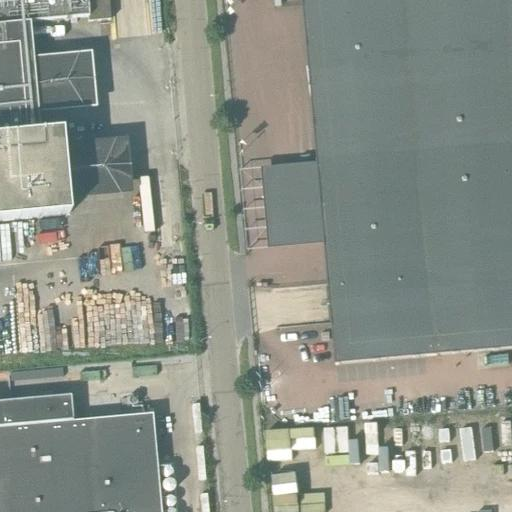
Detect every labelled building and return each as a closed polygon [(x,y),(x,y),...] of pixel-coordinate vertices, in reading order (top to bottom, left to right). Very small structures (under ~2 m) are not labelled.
[(0,0),(0,221),(69,216),(68,202),(63,149),(62,132),(27,135),(25,117),(20,61),(19,46),(0,47),(0,26),(88,18),(89,23),(111,21),(108,0),(0,0)] [(511,350),(511,0),(302,0),(336,366),(511,350)] [(0,429),(73,423),(71,397),(0,403),(0,429)] [(160,511),(152,416),(73,423),(0,429),(0,511),(160,511)] [(320,433),(271,434),(273,469),(322,467),(320,433)]
